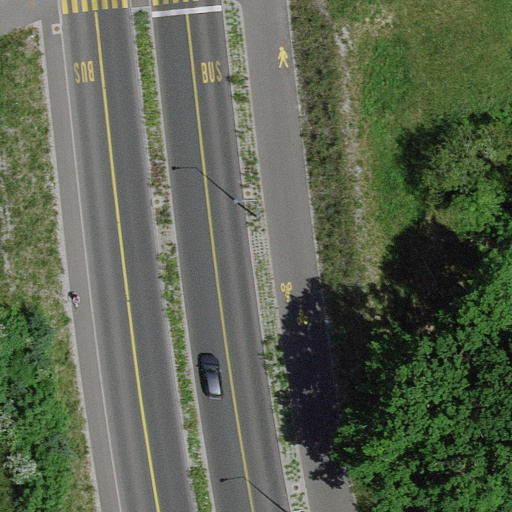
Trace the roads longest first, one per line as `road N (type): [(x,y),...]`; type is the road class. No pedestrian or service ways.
road 1 (tertiary): [(257,511),(190,0)]
road 2 (tertiary): [(97,0),(159,511)]
